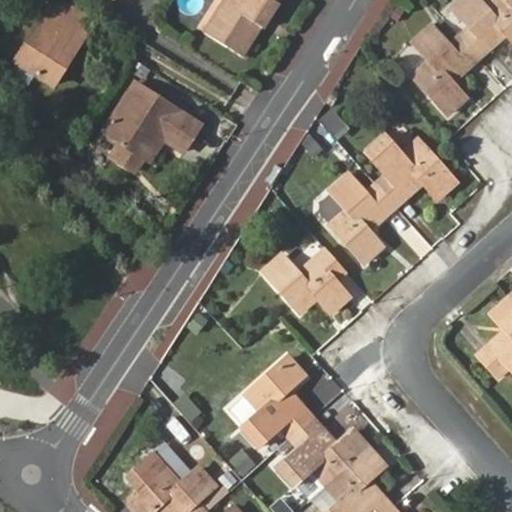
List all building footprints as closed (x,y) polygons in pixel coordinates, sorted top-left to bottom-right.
[(248,46),(251,48),(278,8),(275,6),(279,0),(224,0),(203,34),(240,58),(248,46)] [(459,36),(477,56),(506,31),(511,38),(511,4),(508,0),(461,0),(454,6),(470,26),(459,36)] [(68,56),(80,36),(88,24),(57,4),(16,69),(52,92),(74,59),(68,56)] [(477,56),(459,36),(449,46),(433,27),(416,40),(433,59),(416,73),(447,109),(463,94),(451,80),(477,57),(477,56)] [(86,39),(80,36),(68,56),(74,59),(86,39)] [(254,50),(251,48),(248,46),(240,58),(247,62),(254,50)] [(158,137),(165,142),(184,154),(202,127),(135,83),(101,133),(115,142),(124,149),(115,165),(132,176),(143,160),(158,137)] [(333,109),(321,120),(336,136),(348,124),(333,109)] [(150,165),(165,142),(158,137),(143,160),(150,165)] [(388,174),(377,185),(397,207),(425,181),(437,195),(455,179),(420,140),(402,155),(387,137),(369,153),(388,174)] [(105,158),(115,165),(124,149),(115,142),(105,158)] [(397,207),(377,185),(367,194),(349,174),(332,188),(349,207),(332,223),(364,259),(381,243),(370,231),(397,207)] [(346,269),(327,247),(299,272),(282,254),(263,269),(300,309),(317,294),(331,310),(348,295),(334,279),(346,269)] [(511,299),(510,297),(495,310),(508,326),(480,352),(499,374),(511,363),(511,299)] [(280,427),(290,437),(313,416),(288,387),(304,373),(289,356),(247,393),(262,411),(244,427),(259,444),(280,427)] [(327,485),(370,446),(355,429),(338,444),(313,416),(290,437),(300,448),(280,465),(294,482),(311,469),(327,485)] [(386,464),(370,446),(327,485),(342,502),(331,511),(388,511),(394,507),(369,479),(386,464)] [(138,492),(166,467),(151,450),(123,475),(138,492)] [(242,450),(231,463),(246,476),(257,463),(242,450)] [(197,501),(216,484),(202,467),(182,485),(166,467),(138,492),(129,500),(140,511),(152,511),(161,505),(167,511),(205,511),(206,511),(197,501)] [(281,497),(270,508),(274,511),(292,511),(295,509),(281,497)]
